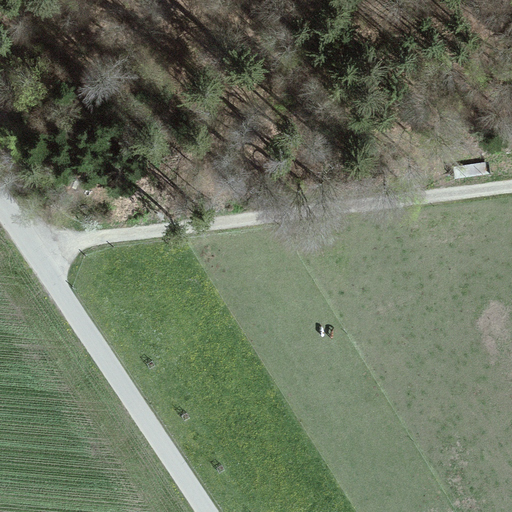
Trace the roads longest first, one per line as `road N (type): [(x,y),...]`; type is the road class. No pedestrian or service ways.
road 1 (track): [(511,185),(35,246)]
road 2 (unclassified): [(0,197),(207,511)]
